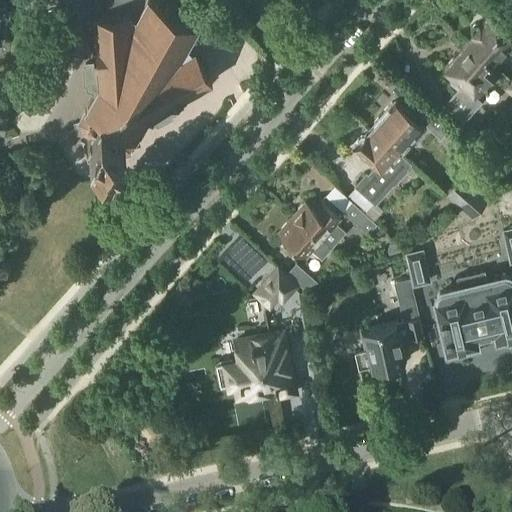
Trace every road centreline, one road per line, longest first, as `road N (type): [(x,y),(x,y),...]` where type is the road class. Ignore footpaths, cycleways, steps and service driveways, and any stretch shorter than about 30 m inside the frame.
road 1 (residential): [(374,0),(0,417)]
road 2 (residential): [(94,511),(508,417)]
